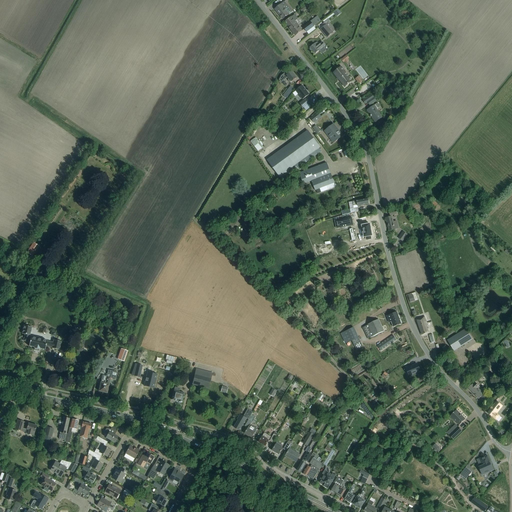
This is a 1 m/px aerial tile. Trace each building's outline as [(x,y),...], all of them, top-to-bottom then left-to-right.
[(279,6),(275,9),(283,19),(287,16),(293,11),(289,7),(284,2),(283,2),(279,6)] [(306,4),(300,9),(302,12),(309,7),(306,4)] [(290,29),(297,24),(295,21),(298,19),(295,15),(291,17),(285,22),(290,29)] [(307,32),(314,26),(310,22),(303,27),(307,32)] [(297,24),(290,29),(295,36),(302,31),(297,24)] [(333,33),(327,25),(320,30),(327,38),(333,33)] [(315,54),(319,51),(322,54),(326,50),(324,47),(326,46),(323,42),(320,44),(318,43),(316,43),(314,44),(310,48),(315,54)] [(346,55),(341,59),(344,63),(345,62),(346,64),(349,61),(348,59),(349,58),(346,55)] [(339,79),(345,87),(352,81),(345,72),(341,67),(333,73),(338,79),(339,79)] [(291,82),(292,81),(296,78),(291,72),(287,75),(285,73),(281,76),(279,80),(281,83),(282,82),(286,79),(285,79),(287,77),(288,79),(288,80),(289,82),(291,82)] [(303,99),(309,95),(302,85),(296,90),(303,99)] [(290,86),(283,95),(286,98),(294,89),(290,86)] [(376,100),(374,97),(372,94),(363,100),(365,104),(368,102),(370,105),(376,100)] [(308,104),(310,103),(307,98),(299,104),(303,108),(308,104)] [(381,107),(378,103),(367,110),(371,115),(370,115),(371,116),(372,116),(374,118),(373,119),(375,122),(382,117),(377,110),(381,107)] [(314,122),(321,117),(318,113),(311,118),(314,122)] [(325,131),(334,143),(338,140),(337,139),(341,135),(338,131),(337,132),(336,130),(337,129),(333,124),(325,131)] [(258,133),(263,138),(267,134),(263,129),(258,133)] [(320,147),(314,139),(308,130),(267,160),(279,177),(293,167),(295,170),(321,151),(319,148),(320,147)] [(263,147),(260,142),(254,147),(258,151),(263,147)] [(304,172),(299,173),(303,184),(311,180),(315,190),(327,186),(328,189),(335,186),(334,183),(326,163),(322,165),(304,172)] [(352,217),(335,221),(337,229),(353,225),(352,217)] [(391,217),(386,218),(389,231),(395,229),(392,218),(391,217)] [(371,225),(364,227),(367,240),(373,238),(372,230),(371,225)] [(407,235),(403,232),(400,236),(401,237),(399,239),(402,242),(407,235)] [(82,294),(78,302),(84,304),(88,296),(82,294)] [(391,322),(393,327),(401,324),(397,312),(387,316),(389,323),(391,322)] [(428,328),(424,317),(417,319),(422,335),(428,332),(427,329),(428,328)] [(378,319),(374,322),(368,325),(363,327),(368,338),(373,336),(391,328),(388,323),(382,326),(378,319)] [(39,350),(40,350),(40,349),(45,350),(46,346),(52,347),(52,348),(59,350),(60,350),(59,350),(61,342),(53,340),(54,340),(53,343),(47,341),(42,340),(42,339),(42,338),(36,337),(36,338),(31,337),(31,338),(29,337),(29,335),(30,335),(32,328),(32,327),(24,325),(24,326),(22,333),(22,334),(25,334),(23,341),(28,342),(27,346),(28,346),(34,347),(34,348),(39,349),(39,350)] [(354,328),(341,334),(345,344),(352,341),(356,350),(363,347),(354,328)] [(462,331),(451,338),(458,348),(468,342),(462,331)] [(393,335),(389,338),(377,346),(380,350),(396,340),(393,335)] [(121,349),(117,359),(124,362),(128,351),(121,349)] [(137,364),(134,376),(139,377),(142,365),(137,364)] [(409,366),(406,367),(409,375),(420,371),(417,364),(410,367),(409,366)] [(196,369),(193,380),(192,384),(213,390),(215,382),(210,381),(212,373),(196,369)] [(100,387),(99,391),(107,393),(108,388),(110,378),(113,378),(116,379),(117,372),(114,372),(108,370),(107,377),(103,376),(102,380),(101,380),(101,383),(100,382),(99,385),(99,387),(100,387)] [(148,373),(144,387),(153,390),(157,375),(148,373)] [(472,384),(468,388),(479,399),(480,397),(484,401),(487,398),(481,391),(477,387),(479,386),(475,382),(472,384)] [(184,393),(179,392),(180,388),(175,387),(174,390),(173,395),(171,400),(182,402),(184,393)] [(487,413),(491,416),(496,420),(499,422),(502,418),(499,416),(500,415),(497,413),(503,406),(498,402),(503,396),(499,393),(495,399),(497,401),(495,404),(487,413)] [(237,419),(238,420),(234,427),(239,431),(242,426),(247,418),(248,419),(253,412),(248,409),(243,416),(240,414),(237,419)] [(459,425),(465,419),(456,410),(450,416),(459,425)] [(59,439),(66,440),(68,434),(66,433),(68,424),(69,419),(63,417),(63,421),(60,420),(59,421),(58,423),(59,424),(62,425),(61,430),(59,439)] [(68,434),(66,440),(66,442),(69,443),(72,432),(71,432),(72,428),(77,429),(78,426),(79,421),(71,419),(68,434)] [(253,421),(249,419),(245,426),(248,428),(245,434),(252,438),(254,434),(255,432),(257,429),(251,425),(253,421)] [(24,422),(17,420),(14,429),(26,433),(26,434),(34,436),(35,430),(36,426),(28,423),(27,428),(27,429),(22,428),(24,422)] [(89,429),(90,429),(91,424),(82,422),(79,435),(79,437),(85,438),(85,436),(87,437),(89,429)] [(54,429),(46,427),(44,436),(52,437),(54,429)] [(453,439),(462,431),(458,427),(449,435),(453,439)] [(116,430),(111,429),(106,428),(103,433),(107,435),(106,438),(115,443),(118,437),(115,435),(116,431),(117,431),(116,430)] [(308,435),(303,443),(308,446),(311,441),(313,438),(312,438),(314,435),(310,432),(308,435)] [(262,437),(259,435),(257,438),(260,440),(259,442),(263,444),(265,446),(268,442),(269,440),(271,437),(265,433),(262,436),(262,437)] [(107,442),(94,434),(93,438),(104,444),(99,451),(96,449),(94,453),(99,456),(101,457),(102,457),(103,454),(107,456),(110,450),(105,447),(107,442)] [(291,442),(289,440),(283,449),(286,451),(290,445),(291,442)] [(283,446),(277,442),(275,446),(272,450),(279,454),(282,450),(283,448),(281,448),(283,446)] [(125,453),(135,459),(139,450),(135,448),(135,449),(129,446),(125,453)] [(300,455),(290,448),(288,451),(285,456),(289,458),(290,457),(297,461),(299,457),(300,455)] [(326,466),(336,451),(332,449),(323,464),(326,466)] [(99,456),(91,451),(89,450),(88,454),(89,454),(96,458),(91,467),(99,471),(102,464),(98,462),(101,457),(99,456)] [(304,468),(312,455),(307,452),(302,462),(301,461),(299,465),(296,470),(301,472),(304,468)] [(141,457),(137,464),(143,467),(146,462),(149,464),(154,457),(147,453),(144,459),(141,457)] [(479,467),(483,475),(493,470),(490,464),(489,463),(491,462),(487,455),(477,460),(480,467),(479,467)] [(313,480),(316,475),(320,469),(323,464),(320,462),(321,459),(318,457),(317,460),(313,458),(310,464),(312,465),(311,468),(308,466),(305,469),(303,473),(308,477),(313,480)] [(70,471),(74,464),(70,463),(61,460),(60,463),(56,461),(53,465),(51,470),(55,473),(57,474),(57,475),(61,477),(66,468),(66,469),(70,471)] [(168,465),(161,461),(157,467),(155,466),(150,474),(155,476),(157,471),(163,475),(168,465)] [(89,469),(85,467),(84,466),(82,469),(86,471),(85,474),(86,475),(85,478),(88,480),(92,483),(96,476),(89,473),(90,470),(89,469)] [(466,467),(460,475),(466,479),(472,472),(466,467)] [(126,471),(123,470),(121,468),(119,471),(116,469),(116,471),(112,478),(120,483),(126,471)] [(172,473),(169,478),(167,476),(161,486),(160,489),(163,490),(169,480),(171,481),(172,479),(179,483),(184,475),(179,472),(179,471),(175,469),(172,473)] [(363,476),(368,479),(370,474),(361,470),(359,473),(363,475),(363,476)] [(331,475),(324,471),(321,476),(322,476),(319,480),(321,481),(320,483),(324,485),(324,486),(328,488),(330,485),(332,486),(333,484),(334,482),(333,481),(336,475),(333,473),(331,475)] [(49,477),(43,473),(41,477),(45,479),(42,486),(45,487),(44,489),(48,491),(49,490),(51,491),(55,484),(48,479),(49,477)] [(338,494),(338,495),(341,497),(344,493),(346,489),(343,487),(348,479),(346,477),(344,481),(343,483),(336,493),(338,494)] [(74,481),(78,483),(77,486),(79,487),(78,491),(85,495),(89,489),(82,485),(83,482),(76,478),(74,481)] [(335,483),(330,490),(336,494),(336,493),(343,483),(336,479),(334,483),(335,483)] [(116,498),(121,490),(109,484),(105,492),(116,498)] [(352,492),(354,489),(354,488),(356,485),(353,484),(351,487),(347,494),(344,498),(351,503),(353,498),(355,496),(351,493),(352,492)] [(16,491),(8,488),(7,492),(8,493),(6,499),(13,501),(16,491)] [(168,494),(159,490),(157,488),(154,493),(159,496),(156,502),(160,505),(164,507),(168,501),(165,499),(168,494)] [(365,492),(361,490),(355,499),(353,504),(360,508),(363,504),(365,501),(361,498),(365,492)] [(44,496),(41,494),(40,495),(35,492),(33,496),(38,499),(37,502),(35,500),(33,501),(30,506),(31,507),(35,509),(37,506),(41,509),(45,503),(46,503),(48,499),(44,496)] [(115,501),(108,498),(106,496),(104,499),(101,498),(97,505),(102,508),(101,509),(106,511),(108,508),(112,510),(114,507),(113,506),(115,501)] [(475,497),(471,502),(484,511),(488,506),(475,497)] [(380,511),(385,501),(386,500),(382,498),(380,502),(381,503),(377,509),(380,511)] [(367,504),(368,504),(367,506),(364,511),(366,511),(374,511),(375,511),(376,510),(377,509),(372,506),(374,503),(369,500),(367,504)]
